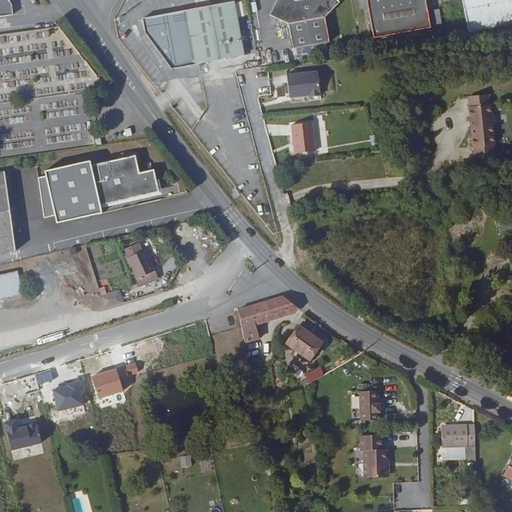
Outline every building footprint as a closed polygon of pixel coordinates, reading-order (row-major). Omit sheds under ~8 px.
[(0,0),(0,16),(14,15),(12,5),(8,0),(0,0)] [(324,18),(338,4),(334,0),(296,0),(295,3),(288,0),(277,0),(269,17),(288,26),(293,50),(329,43),(324,18)] [(364,0),(372,39),(429,28),(423,0),(364,0)] [(511,0),(460,0),(466,31),(511,22),(511,0)] [(173,71),(244,57),(233,4),(145,22),(147,34),(173,71)] [(428,12),(431,26),(441,24),(438,10),(428,12)] [(310,97),(320,95),(317,71),(287,75),(289,97),(304,96),(304,94),(309,94),(309,95),(310,97)] [(471,147),(473,159),(492,157),(491,145),(492,145),(490,125),(491,123),(490,115),(488,113),(487,104),(466,106),(467,120),(469,119),(470,126),(468,127),(470,147),(471,147)] [(293,154),(313,152),(309,123),(289,126),(293,154)] [(48,178),(40,179),(46,220),(56,217),(58,225),(104,215),(102,207),(161,194),(155,171),(141,175),(137,157),(93,167),(92,162),(47,173),(48,178)] [(3,171),(0,171),(0,253),(15,251),(3,171)] [(162,196),(180,191),(178,182),(160,187),(162,196)] [(145,252),(141,245),(127,251),(143,287),(161,278),(148,250),(145,252)] [(82,263),(89,261),(86,250),(79,252),(82,263)] [(0,302),(28,296),(23,272),(0,277),(0,302)] [(103,297),(107,311),(126,305),(122,291),(103,297)] [(299,313),(302,309),(295,303),(286,296),(244,309),(250,344),(263,341),(260,323),(299,313)] [(318,364),(329,346),(303,329),(291,348),(318,364)] [(135,363),(124,367),(126,372),(131,370),(132,375),(138,373),(135,363)] [(38,384),(53,379),(50,369),(35,374),(38,384)] [(92,377),(98,398),(122,391),(115,369),(92,377)] [(310,385),(328,375),(327,372),(315,379),(313,376),(308,379),(310,385)] [(57,410),(84,404),(78,382),(67,385),(67,386),(52,390),(57,410)] [(386,405),(384,405),(384,393),(366,393),(367,422),(385,421),(385,414),(386,414),(386,405)] [(4,423),(10,450),(41,443),(37,424),(34,423),(28,424),(26,427),(21,428),(20,426),(17,427),(15,420),(4,423)] [(449,449),(483,449),(482,427),(461,428),(461,431),(449,432),(449,449)] [(392,451),(389,451),(389,437),(367,437),(367,452),(369,452),(370,479),(392,479),(394,476),(394,469),(391,469),(391,463),(392,451)] [(269,451),(272,464),(279,464),(277,453),(276,453),(275,450),(269,451)] [(191,456),(181,456),(181,467),(192,467),(191,456)] [(511,456),(497,487),(511,494),(511,492),(511,488),(506,485),(511,472),(511,456)]
